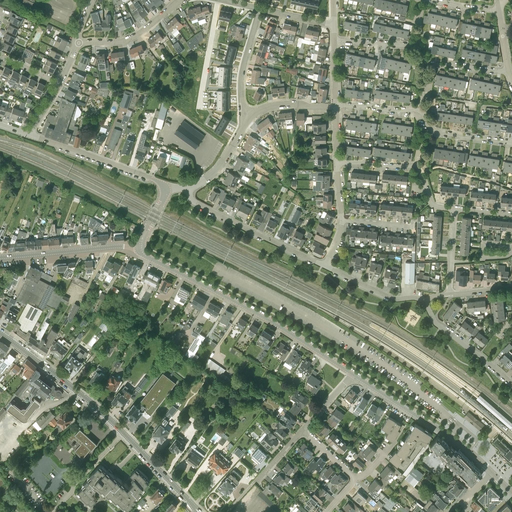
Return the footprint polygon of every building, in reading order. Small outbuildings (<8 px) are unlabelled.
[(19,0),(20,0),(20,1),(24,3),(23,5),(23,6),(30,9),(33,0),(19,0)] [(142,5),(144,3),(141,0),(134,0),(132,2),(133,3),(143,17),(148,13),(142,5)] [(153,0),(152,0),(146,0),(141,0),(144,3),(148,9),(150,7),(153,10),(158,6),(153,0)] [(138,21),(143,17),(133,3),(129,5),(132,8),(133,11),(132,12),(134,15),(138,21)] [(205,15),(210,13),(208,6),(201,8),(200,6),(194,8),(198,21),(206,18),(205,15)] [(194,8),(188,10),(189,15),(187,16),(188,18),(190,18),(191,20),(197,18),(194,8)] [(93,29),(95,29),(99,29),(99,30),(102,30),(102,20),(103,20),(103,13),(98,13),(98,11),(91,13),(93,22),(93,29)] [(21,16),(11,12),(11,13),(10,16),(9,17),(11,18),(9,21),(8,21),(18,25),(19,23),(22,25),(25,18),(21,16)] [(122,17),(126,27),(132,25),(130,18),(132,17),(129,12),(127,13),(128,15),(122,17)] [(427,22),(431,23),(433,13),(428,12),(428,16),(424,15),(423,23),(426,24),(427,22)] [(102,20),(102,30),(106,30),(110,30),(110,23),(111,23),(111,15),(106,14),(106,20),(103,20),(102,20)] [(120,30),(126,27),(122,17),(121,15),(118,16),(117,14),(114,14),(114,20),(115,25),(118,24),(120,30)] [(175,17),(170,21),(176,27),(182,22),(180,19),(179,21),(175,17)] [(452,18),(450,27),(455,28),(455,27),(458,27),(459,23),(456,23),(457,19),(452,18)] [(356,23),(355,30),(361,31),(362,24),(363,20),(361,19),(360,22),(360,24),(356,23)] [(381,22),(381,20),(379,19),(378,22),(377,21),(377,24),(375,23),(374,23),(373,30),(376,30),(376,31),(379,31),(381,22)] [(273,33),(275,27),(276,23),(270,20),(269,23),(268,24),(265,30),(273,33)] [(5,30),(15,34),(18,29),(16,28),(18,25),(8,21),(7,24),(7,25),(6,26),(8,27),(6,30),(6,29),(5,30)] [(170,21),(166,25),(169,29),(167,31),(169,33),(171,32),(173,34),(178,30),(176,27),(170,21)] [(403,27),(403,29),(401,36),(407,38),(408,35),(409,31),(410,24),(404,23),(404,25),(403,27)] [(289,32),(288,37),(287,39),(294,41),(295,37),(297,27),(290,25),(289,32)] [(244,28),(241,27),(238,26),(235,26),(234,31),(236,32),(243,34),(244,28)] [(311,40),(313,31),(306,29),(304,39),(311,40)] [(14,37),(15,34),(5,30),(6,30),(4,33),(4,35),(5,35),(4,38),(3,38),(12,43),(15,37),(14,37)] [(235,38),(241,40),(243,34),(236,32),(234,31),(232,31),(229,30),(228,35),(229,35),(227,40),(230,41),(232,36),(231,36),(231,35),(235,36),(235,38)] [(265,30),(263,36),(270,39),(270,38),(273,39),(274,37),(278,38),(279,36),(275,34),(272,33),(273,33),(265,30)] [(195,35),(199,43),(204,39),(201,31),(195,35)] [(319,32),(313,31),(311,40),(317,42),(319,32)] [(153,36),(158,42),(165,37),(163,35),(162,36),(158,32),(153,36)] [(61,37),(58,35),(57,36),(55,40),(65,45),(66,43),(67,40),(65,39),(61,37)] [(151,48),(158,42),(153,36),(148,40),(151,44),(150,45),(151,48)] [(12,43),(3,38),(3,39),(1,42),(2,42),(1,43),(2,44),(1,47),(10,51),(12,46),(11,45),(12,43)] [(197,45),(192,38),(186,42),(192,49),(197,45)] [(63,50),(64,47),(65,45),(55,40),(53,45),(61,49),(63,50)] [(439,42),(435,41),(433,41),(431,52),(437,54),(438,47),(439,45),(439,42)] [(183,50),(178,42),(173,45),(178,53),(183,50)] [(267,45),(261,43),(259,49),(265,51),(267,45)] [(315,50),(314,53),(318,54),(325,55),(326,49),(324,48),(325,43),(321,44),(319,45),(318,47),(319,48),(319,51),(315,50)] [(461,56),(467,57),(469,45),(467,44),(466,47),(467,47),(466,50),(463,49),(461,56)] [(141,45),(136,47),(138,54),(144,51),(141,45)] [(484,60),(490,62),(491,55),(492,51),(497,52),(498,47),(498,46),(493,45),(492,50),(489,49),(489,52),(486,51),(486,53),(484,60)] [(132,56),(138,54),(136,47),(130,49),(132,56)] [(29,63),(30,63),(34,53),(30,51),(31,50),(25,48),(21,57),(26,60),(26,59),(26,58),(30,60),(29,62),(29,63)] [(52,57),(56,59),(58,55),(60,56),(61,54),(51,49),(49,54),(53,56),(52,57)] [(264,57),(266,58),(267,58),(269,52),(265,51),(259,49),(257,55),(264,57)] [(105,56),(104,53),(97,54),(98,58),(98,64),(103,64),(102,63),(105,63),(105,56)] [(324,62),(325,55),(318,54),(314,53),(313,59),(317,60),(324,62)] [(80,61),(88,64),(90,62),(93,63),(95,57),(92,56),(91,57),(84,55),(84,56),(82,55),(80,61)] [(265,61),(266,58),(264,57),(257,55),(255,62),(262,64),(263,60),(265,61)] [(379,69),(384,70),(387,58),(382,57),(379,56),(377,65),(380,66),(379,69)] [(54,68),(55,66),(56,63),(46,59),(44,63),(54,68)] [(80,61),(78,67),(86,70),(88,64),(80,61)] [(52,73),(53,70),(54,68),(44,63),(42,68),(42,69),(46,71),(46,70),(52,73)] [(325,75),(327,69),(320,68),(320,66),(315,65),(313,69),(313,71),(309,70),(309,72),(319,74),(325,75)] [(6,78),(8,73),(10,70),(10,69),(4,66),(4,67),(2,71),(0,69),(0,78),(2,79),(3,77),(6,78)] [(252,76),(265,78),(266,78),(267,71),(261,70),(260,70),(253,69),(252,76)] [(18,74),(19,73),(13,70),(11,75),(8,73),(6,78),(4,80),(10,83),(11,81),(14,82),(16,77),(18,74)] [(75,72),(72,78),(82,82),(84,76),(87,77),(88,74),(84,73),(83,76),(75,72)] [(324,81),(325,75),(319,74),(309,72),(308,75),(313,76),(313,79),(318,80),(317,80),(324,81)] [(19,79),(16,77),(14,82),(13,84),(18,87),(20,85),(22,86),(23,86),(25,81),(25,82),(27,77),(21,74),(21,75),(19,79)] [(25,81),(23,86),(22,86),(21,88),(27,91),(28,89),(31,90),(33,85),(36,81),(30,78),(29,79),(30,79),(28,83),(25,82),(25,81)] [(69,84),(77,87),(76,90),(81,92),(82,89),(79,88),(82,82),(72,78),(69,84)] [(278,84),(278,88),(279,95),(285,94),(284,87),(284,83),(280,83),(280,80),(278,80),(277,80),(278,84)] [(362,98),(363,91),(364,89),(364,86),(364,82),(365,81),(361,81),(360,91),(358,91),(358,90),(357,90),(357,97),(362,98)] [(33,85),(31,90),(30,92),(35,95),(36,93),(41,95),(43,91),(41,90),(44,85),(44,86),(44,85),(38,82),(38,83),(36,87),(33,85)] [(98,89),(96,94),(106,98),(111,88),(98,88),(98,89)] [(68,97),(67,100),(72,102),(78,104),(78,101),(74,99),(72,99),(74,95),(76,96),(77,94),(68,89),(65,95),(68,97)] [(128,109),(132,96),(131,95),(132,93),(125,91),(125,93),(124,93),(120,106),(128,109)] [(263,94),(258,92),(257,91),(254,97),(260,100),(263,94)] [(67,100),(61,98),(59,105),(60,106),(58,114),(65,116),(76,120),(77,117),(78,117),(81,116),(82,112),(78,106),(77,106),(78,104),(72,102),(67,100)] [(24,121),(26,114),(23,113),(24,111),(22,111),(22,109),(23,109),(25,103),(21,102),(18,109),(15,120),(17,121),(18,119),(21,120),(24,121)] [(162,102),(160,111),(155,127),(162,129),(169,103),(162,102)] [(4,114),(7,115),(9,109),(6,108),(7,106),(1,104),(0,107),(0,115),(1,113),(4,114)] [(438,112),(437,119),(443,119),(442,120),(443,120),(445,108),(444,108),(445,105),(442,104),(442,107),(441,110),(440,110),(440,108),(436,107),(436,106),(433,105),(432,111),(435,112),(438,112)] [(12,119),(15,120),(18,109),(13,108),(12,109),(9,109),(7,115),(10,116),(13,117),(12,119)] [(151,126),(155,127),(160,111),(156,110),(154,117),(153,117),(151,126)] [(57,139),(65,116),(58,114),(56,113),(55,116),(49,114),(46,121),(42,134),(57,139)] [(305,118),(304,117),(304,113),(296,113),(297,124),(303,124),(303,122),(305,122),(305,118)] [(117,121),(108,146),(114,149),(117,141),(120,134),(123,136),(130,117),(124,114),(121,123),(117,121)] [(222,115),(219,120),(227,125),(230,120),(222,115)] [(68,143),(71,135),(74,126),(76,120),(65,116),(57,139),(68,143)] [(271,126),(273,125),(273,124),(271,122),(270,119),(269,119),(268,118),(263,121),(267,128),(270,125),(271,126)] [(219,120),(216,125),(224,130),(227,125),(219,120)] [(195,148),(204,136),(203,135),(184,121),(175,133),(195,148)] [(264,130),(267,128),(263,121),(257,125),(258,127),(257,128),(259,131),(261,130),(262,132),(265,130),(264,130)] [(326,123),(312,123),(305,123),(305,124),(305,134),(319,134),(319,132),(326,131),(326,123)] [(214,130),(222,135),(224,130),(216,125),(214,129),(214,130)] [(76,136),(74,145),(79,146),(81,137),(84,138),(85,132),(78,130),(78,127),(74,126),(71,135),(76,136)] [(100,131),(96,142),(102,144),(105,135),(106,133),(100,131)] [(135,156),(143,159),(146,152),(148,153),(151,147),(144,145),(147,135),(142,133),(138,145),(137,149),(138,150),(135,156)] [(246,141),(262,150),(263,148),(259,146),(261,142),(257,140),(254,138),(255,138),(252,136),(251,136),(250,135),(246,141)] [(326,142),(326,135),(311,136),(311,141),(311,145),(319,145),(319,142),(326,142)] [(129,154),(133,141),(127,139),(126,142),(122,151),(129,154)] [(256,150),(261,152),(262,150),(246,141),(243,147),(254,153),(256,150)] [(320,153),(326,153),(326,147),(316,147),(316,153),(314,153),(314,157),(320,156),(320,153)] [(244,155),(250,159),(253,154),(247,150),(244,155)] [(459,152),(458,161),(466,162),(468,153),(464,152),(464,153),(459,152)] [(153,158),(152,162),(163,166),(166,157),(167,158),(167,156),(159,153),(157,158),(156,159),(153,158)] [(255,163),(250,159),(244,155),(243,159),(238,156),(235,161),(246,167),(247,164),(250,165),(250,164),(252,165),(252,166),(255,168),(257,165),(255,164),(255,163)] [(246,167),(235,161),(233,167),(238,169),(236,172),(243,175),(244,176),(247,171),(245,170),(246,167)] [(291,177),(286,169),(282,172),(287,177),(288,179),(291,177)] [(226,176),(237,182),(238,179),(240,180),(243,175),(236,172),(235,171),(233,174),(229,172),(226,176)] [(235,185),(237,182),(226,176),(224,182),(230,185),(229,187),(227,187),(235,191),(238,186),(235,185)] [(313,190),(321,191),(322,187),(329,187),(329,181),(322,181),(316,180),(316,186),(313,186),(313,190)] [(209,199),(215,202),(217,197),(220,198),(224,191),(224,192),(225,191),(219,188),(217,191),(214,190),(211,195),(212,195),(210,198),(209,198),(209,199)] [(225,208),(230,198),(228,196),(229,194),(224,192),(224,191),(220,198),(220,200),(223,201),(220,206),(225,208)] [(235,207),(239,199),(238,199),(234,197),(233,199),(230,198),(225,208),(230,211),(233,206),(235,207)] [(247,203),(241,200),(239,199),(235,207),(238,209),(236,214),(241,216),(246,206),(247,203)] [(246,206),(241,216),(246,219),(248,214),(251,215),(256,206),(248,202),(247,203),(246,206)] [(263,217),(266,219),(269,212),(263,209),(260,215),(256,213),(252,222),(259,225),(263,217)] [(297,209),(291,220),(297,223),(299,219),(302,212),(297,209)] [(327,213),(324,211),(320,218),(320,217),(318,221),(326,224),(327,221),(331,223),(334,216),(327,213)] [(272,214),(269,212),(266,219),(269,220),(265,228),(269,230),(272,231),(271,231),(272,232),(277,222),(273,221),(274,218),(271,217),(272,214)] [(441,222),(441,216),(434,215),(434,214),(429,213),(429,219),(434,219),(433,222),(441,222)] [(90,235),(91,244),(97,243),(96,231),(100,226),(102,224),(96,220),(92,218),(90,220),(88,226),(93,230),(92,231),(93,235),(90,235)] [(282,225),(278,234),(286,238),(288,234),(291,235),(295,228),(284,222),(282,225)] [(59,246),(59,241),(58,238),(62,228),(55,228),(54,223),(52,223),(49,230),(49,233),(48,235),(49,237),(48,239),(49,247),(59,246)] [(332,230),(327,228),(319,223),(316,229),(318,230),(314,238),(327,244),(330,238),(328,238),(332,230)] [(68,237),(68,236),(67,237),(67,233),(70,225),(67,224),(65,227),(66,228),(66,229),(64,229),(63,232),(64,237),(61,237),(61,238),(58,238),(59,241),(59,246),(62,246),(68,245),(68,237)] [(97,243),(106,242),(108,234),(107,229),(104,229),(100,226),(96,231),(97,243)] [(353,229),(354,226),(351,226),(351,229),(347,228),(347,234),(347,238),(350,238),(353,238),(355,239),(356,229),(353,229)] [(375,228),(372,228),(371,240),(376,241),(375,243),(378,243),(379,235),(377,235),(377,231),(375,231),(375,228)] [(34,240),(35,248),(42,247),(41,234),(42,232),(43,232),(44,230),(40,229),(38,234),(37,234),(38,240),(34,240)] [(15,242),(12,250),(26,249),(26,241),(26,239),(26,236),(27,233),(19,230),(17,235),(15,242)] [(301,246),(305,239),(302,238),(304,234),(296,230),(292,239),(296,241),(295,243),(301,246)] [(26,241),(26,249),(31,248),(31,249),(34,249),(34,248),(35,248),(34,240),(33,237),(28,238),(30,232),(27,231),(27,233),(26,236),(26,239),(26,241)] [(88,244),(87,233),(79,234),(80,245),(88,244)] [(114,236),(113,236),(114,241),(123,240),(123,233),(114,233),(114,236)] [(13,234),(10,242),(6,250),(12,250),(15,242),(17,235),(13,234)] [(407,247),(412,247),(412,252),(415,252),(415,238),(410,237),(411,235),(408,234),(407,247)] [(3,249),(5,250),(6,250),(10,242),(9,241),(7,240),(8,237),(5,236),(3,239),(0,247),(1,248),(1,249),(2,249),(3,249)] [(322,254),(324,249),(319,247),(320,244),(315,241),(312,245),(315,247),(312,252),(320,256),(322,254)] [(359,268),(362,257),(357,255),(354,266),(356,266),(356,267),(359,268)] [(362,268),(364,269),(368,258),(362,257),(359,268),(362,269),(362,268)] [(95,260),(85,261),(85,270),(86,270),(86,272),(87,272),(92,271),(92,269),(93,269),(93,266),(95,266),(95,264),(95,260)] [(108,273),(110,271),(109,271),(113,264),(107,260),(103,268),(101,272),(107,275),(108,273)] [(76,262),(68,263),(67,264),(66,264),(62,272),(64,271),(62,275),(66,277),(69,272),(70,273),(76,262)] [(115,277),(121,265),(114,262),(113,264),(109,271),(110,271),(108,273),(115,277)] [(128,276),(133,265),(128,262),(125,267),(123,266),(119,274),(127,278),(127,276),(128,276)] [(373,275),(377,263),(371,262),(369,272),(371,273),(370,274),(373,275)] [(414,282),(414,275),(414,263),(405,262),(405,283),(414,283),(414,282)] [(377,275),(379,275),(382,265),(377,263),(373,275),(377,276),(377,275)] [(132,284),(140,267),(134,264),(134,265),(133,265),(128,276),(126,281),(132,284)] [(501,279),(508,279),(508,271),(504,271),(505,266),(498,265),(498,275),(501,275),(501,279)] [(41,271),(30,266),(25,275),(27,276),(36,281),(41,271)] [(393,266),(392,270),(391,270),(388,281),(391,282),(392,281),(394,282),(396,272),(399,273),(399,268),(393,266)] [(388,281),(391,270),(386,268),(383,279),(385,279),(385,280),(388,281)] [(487,281),(494,281),(495,273),(489,273),(489,268),(484,268),(484,275),(487,275),(487,281)] [(473,282),(480,283),(481,275),(477,274),(477,270),(470,270),(470,277),(473,277),(473,282)] [(56,309),(61,300),(63,295),(53,290),(54,286),(49,284),(53,277),(41,271),(36,281),(27,300),(32,302),(35,304),(37,305),(43,308),(46,304),(56,309)] [(145,279),(143,282),(145,283),(138,295),(135,293),(134,295),(129,292),(126,297),(131,300),(135,302),(137,298),(141,300),(139,304),(146,308),(149,302),(148,301),(153,292),(152,291),(153,289),(154,290),(155,289),(156,289),(157,289),(160,283),(158,281),(160,277),(157,276),(157,275),(151,272),(151,273),(148,271),(147,274),(145,279)] [(464,271),(463,271),(456,271),(456,277),(459,277),(459,284),(466,284),(467,275),(464,275),(464,271)] [(414,282),(416,283),(415,287),(421,288),(423,277),(414,275),(414,282)] [(27,276),(15,300),(17,301),(25,305),(27,300),(36,281),(27,276)] [(74,276),(71,282),(85,288),(88,283),(74,276)] [(168,281),(165,279),(159,291),(166,294),(172,281),(168,280),(168,281)] [(174,300),(184,304),(190,292),(187,291),(186,291),(184,290),(185,289),(181,287),(174,300)] [(119,294),(126,297),(129,292),(122,288),(119,294)] [(101,293),(98,298),(104,301),(107,296),(101,293)] [(195,308),(201,297),(196,295),(196,294),(192,301),(191,303),(193,304),(192,306),(195,308)] [(9,306),(11,303),(15,305),(17,301),(15,300),(10,297),(6,305),(9,306)] [(199,308),(201,309),(206,300),(201,298),(201,297),(195,308),(198,310),(199,308)] [(494,319),(494,321),(505,320),(503,298),(492,300),(492,301),(491,301),(492,306),(493,306),(493,308),(492,308),(492,313),(493,313),(494,315),(493,315),(493,320),(494,319)] [(34,325),(42,311),(36,308),(37,305),(35,304),(33,306),(30,305),(32,302),(27,300),(25,305),(26,305),(17,323),(16,323),(12,330),(17,333),(18,333),(20,330),(24,332),(21,335),(22,336),(21,337),(26,340),(31,331),(34,325)] [(211,314),(216,306),(211,302),(203,315),(208,318),(211,314)] [(461,307),(454,302),(450,306),(458,312),(461,307)] [(474,310),(473,302),(467,302),(467,303),(462,303),(462,307),(467,306),(468,311),(474,310)] [(79,306),(75,304),(74,303),(67,316),(63,323),(66,324),(70,318),(72,319),(79,306)] [(216,317),(217,315),(221,308),(216,306),(211,314),(216,317)] [(454,317),(458,312),(450,306),(447,311),(454,317)] [(12,322),(18,311),(14,308),(12,311),(9,309),(4,317),(9,320),(8,321),(11,322),(11,321),(12,322)] [(228,321),(229,320),(232,313),(226,310),(223,316),(222,316),(220,321),(219,322),(226,325),(225,326),(229,328),(232,324),(228,321)] [(454,317),(447,311),(443,316),(450,322),(454,317)] [(236,326),(242,330),(247,322),(241,318),(236,326)] [(30,345),(35,348),(41,337),(49,323),(45,321),(40,331),(38,330),(35,336),(30,345)] [(461,325),(458,324),(456,326),(464,332),(469,324),(464,321),(461,325)] [(186,355),(192,358),(195,354),(205,337),(200,334),(203,328),(197,324),(194,330),(193,330),(191,334),(197,338),(186,355)] [(253,337),(254,336),(258,328),(252,324),(247,331),(246,334),(250,336),(250,335),(253,337)] [(469,324),(464,332),(469,336),(474,328),(469,324)] [(25,342),(30,345),(35,336),(33,334),(37,327),(34,325),(31,331),(26,340),(25,342)] [(221,338),(227,330),(218,325),(213,332),(221,338)] [(35,348),(34,350),(38,353),(43,357),(44,354),(49,345),(53,341),(54,340),(53,339),(57,332),(51,328),(46,336),(48,338),(45,342),(44,342),(43,341),(44,340),(41,337),(35,348)] [(272,342),(269,340),(272,336),(264,331),(260,338),(260,339),(259,339),(256,342),(263,346),(264,346),(264,347),(268,349),(272,342)] [(472,339),(478,343),(483,335),(478,331),(472,339)] [(76,344),(81,337),(78,335),(76,337),(77,337),(73,342),(76,344)] [(482,346),(488,339),(483,335),(478,343),(482,346)] [(53,341),(49,345),(52,347),(50,350),(50,351),(50,352),(51,352),(52,352),(55,354),(66,341),(63,339),(61,341),(59,339),(56,342),(54,340),(53,341)] [(66,341),(55,354),(60,358),(69,347),(66,345),(68,343),(66,341)] [(499,359),(505,364),(510,358),(511,355),(511,353),(509,350),(511,346),(511,345),(509,342),(503,349),(506,352),(504,354),(499,359)] [(115,347),(110,343),(103,353),(109,357),(115,347)] [(278,346),(277,345),(274,349),(282,355),(281,357),(284,360),(290,351),(287,349),(288,347),(285,345),(284,346),(280,343),(278,346)] [(0,357),(1,358),(8,349),(7,349),(8,347),(4,344),(0,349),(0,357)] [(75,370),(86,357),(83,355),(83,354),(79,351),(76,349),(72,355),(72,354),(70,357),(64,365),(68,368),(69,370),(72,369),(71,368),(75,370)] [(9,353),(3,360),(2,362),(0,360),(0,374),(3,371),(6,367),(7,367),(14,357),(9,353)] [(285,362),(294,368),(302,356),(297,353),(295,356),(291,353),(285,362)] [(226,370),(208,358),(202,366),(221,380),(222,380),(223,381),(229,385),(233,380),(223,374),(226,370)] [(23,374),(27,377),(32,371),(34,368),(35,369),(36,367),(27,359),(22,364),(27,369),(23,374)] [(306,359),(300,367),(303,369),(301,371),(307,376),(311,370),(308,367),(311,363),(306,359)] [(116,360),(113,365),(111,370),(114,371),(116,367),(119,368),(122,363),(116,360)] [(15,364),(10,370),(16,374),(20,368),(15,364)] [(94,375),(90,381),(95,385),(99,380),(100,381),(104,374),(102,372),(103,371),(98,367),(97,369),(97,368),(93,374),(94,375)] [(36,370),(35,369),(34,368),(32,371),(27,377),(28,378),(15,393),(19,396),(28,384),(32,387),(31,389),(31,390),(30,392),(31,393),(32,394),(34,392),(35,391),(43,398),(45,400),(51,393),(56,397),(57,397),(59,397),(60,396),(61,395),(61,393),(61,392),(60,391),(59,390),(57,390),(56,390),(54,389),(54,388),(54,386),(53,385),(45,379),(47,378),(45,377),(44,378),(38,374),(39,372),(36,370)] [(106,384),(115,390),(121,380),(112,374),(106,384)] [(321,381),(311,374),(307,380),(314,384),(310,389),(316,393),(321,385),(319,384),(321,381)] [(137,411),(140,413),(141,411),(149,417),(151,412),(152,413),(154,408),(155,409),(157,404),(158,405),(160,401),(162,401),(163,397),(165,398),(167,393),(168,394),(170,389),(171,390),(174,386),(161,375),(135,409),(137,411)] [(124,407),(124,404),(130,396),(135,399),(142,388),(138,385),(132,392),(128,388),(129,387),(125,384),(120,391),(119,391),(112,400),(112,401),(112,402),(114,404),(116,404),(118,403),(121,405),(121,407),(124,407)] [(360,396),(358,394),(352,389),(343,399),(348,403),(347,404),(351,407),(360,396)] [(303,407),(309,399),(297,391),(291,398),(296,402),(291,409),(296,414),(302,406),(303,407)] [(33,400),(31,398),(31,396),(32,394),(31,393),(30,395),(29,396),(28,397),(29,398),(29,399),(30,400),(29,402),(25,408),(23,407),(22,407),(21,408),(20,408),(13,403),(12,404),(10,402),(6,408),(21,419),(26,419),(39,403),(34,399),(33,400)] [(259,397),(264,401),(267,396),(262,393),(259,397)] [(511,429),(511,422),(500,411),(480,395),(477,399),(496,415),(511,429)] [(368,401),(363,397),(354,410),(359,414),(369,401),(368,400),(368,401)] [(366,414),(371,417),(378,407),(376,406),(376,405),(373,404),(366,414)] [(171,417),(172,416),(178,409),(172,405),(166,413),(171,417)] [(377,421),(384,410),(378,406),(378,407),(371,417),(377,421)] [(137,411),(135,409),(132,407),(131,408),(125,416),(134,423),(141,414),(140,413),(137,411)] [(294,422),(296,420),(289,415),(291,412),(285,407),(283,410),(282,410),(280,413),(287,418),(285,420),(292,425),(293,425),(294,425),(295,423),(295,422),(294,422)] [(336,408),(330,416),(338,422),(345,414),(336,408)] [(64,427),(73,418),(69,414),(71,412),(68,409),(59,418),(60,418),(57,421),(64,427)] [(36,420),(38,423),(43,427),(54,415),(51,412),(46,416),(43,413),(36,420)] [(468,412),(465,415),(464,416),(470,421),(470,422),(473,424),(481,431),(485,427),(477,420),(477,419),(474,417),(468,412)] [(386,435),(393,439),(400,429),(401,430),(404,426),(389,416),(382,426),(389,431),(386,435)] [(330,417),(327,420),(335,426),(337,422),(330,417)] [(169,421),(165,418),(152,434),(162,442),(165,438),(168,434),(170,431),(172,428),(167,423),(169,421)] [(187,421),(181,429),(184,431),(186,428),(187,428),(191,424),(187,421)] [(274,431),(278,435),(282,438),(283,438),(284,437),(284,436),(287,433),(284,430),(286,427),(278,421),(276,424),(277,425),(275,427),(276,429),(274,431)] [(410,431),(397,451),(396,450),(389,458),(397,465),(401,461),(403,463),(406,460),(407,461),(409,457),(410,455),(408,454),(417,441),(418,442),(420,440),(425,443),(432,434),(415,423),(410,431)] [(316,431),(321,435),(328,428),(322,424),(316,431)] [(82,429),(78,425),(67,436),(72,440),(76,435),(83,441),(74,450),(82,458),(96,444),(88,437),(87,438),(80,432),(82,429)] [(275,446),(278,443),(273,438),(276,436),(267,428),(264,431),(267,434),(260,442),(268,449),(271,445),(273,447),(275,445),(275,446)] [(215,444),(224,434),(219,430),(210,440),(215,444)] [(329,435),(326,438),(330,442),(329,443),(338,451),(339,450),(343,453),(347,448),(346,447),(347,446),(344,444),(345,443),(335,435),(334,436),(332,434),(330,436),(329,435)] [(179,435),(170,447),(174,450),(175,449),(180,452),(187,444),(183,440),(184,439),(179,435)] [(438,436),(436,437),(429,445),(433,448),(446,462),(457,451),(451,446),(450,447),(441,438),(440,439),(438,436)] [(223,437),(219,442),(223,445),(227,440),(223,437)] [(508,461),(510,464),(511,464),(511,463),(511,462),(511,450),(510,449),(510,448),(509,449),(506,445),(505,444),(501,441),(501,440),(498,438),(498,437),(497,437),(497,438),(493,442),(492,442),(492,443),(493,443),(495,445),(495,446),(496,446),(500,450),(501,450),(499,452),(499,453),(502,455),(502,456),(505,458),(507,460),(507,461),(508,461)] [(372,455),(376,451),(372,447),(374,444),(370,440),(363,447),(372,455)] [(308,459),(313,453),(307,447),(308,446),(304,443),(298,449),(301,452),(301,453),(308,459)] [(195,466),(196,466),(205,457),(200,453),(199,456),(192,451),(194,449),(191,446),(186,452),(189,454),(186,458),(187,459),(186,461),(188,462),(189,461),(193,464),(192,465),(194,466),(195,466)] [(369,459),(372,455),(363,447),(361,449),(357,454),(362,458),(364,456),(369,459)] [(259,448),(251,456),(258,462),(253,468),(253,469),(259,462),(260,463),(267,455),(259,448)] [(237,455),(240,458),(244,453),(246,452),(243,449),(242,451),(241,450),(237,455)] [(458,450),(457,451),(446,462),(470,486),(478,478),(478,477),(479,477),(481,476),(481,473),(479,472),(478,472),(478,471),(472,464),(471,462),(470,462),(458,450)] [(210,464),(214,468),(224,457),(220,453),(217,456),(214,453),(209,459),(210,460),(209,462),(211,463),(210,464)] [(362,458),(357,454),(356,453),(353,456),(356,459),(352,463),(356,467),(357,466),(360,469),(364,464),(362,462),(364,460),(362,458)] [(226,470),(229,466),(226,464),(228,461),(224,457),(214,468),(219,472),(219,471),(221,473),(223,471),(224,472),(226,470)] [(323,460),(320,457),(317,461),(313,458),(306,467),(312,472),(316,468),(319,471),(323,466),(326,462),(325,461),(323,459),(323,460)] [(406,475),(416,462),(413,460),(403,473),(406,475)] [(288,462),(283,469),(289,475),(292,471),(294,473),(299,467),(294,463),(292,466),(288,462)] [(141,490),(150,481),(147,478),(148,477),(140,470),(139,471),(136,468),(131,474),(134,477),(132,479),(134,482),(130,486),(126,483),(125,484),(118,478),(117,479),(111,472),(110,473),(104,467),(102,468),(100,465),(90,475),(91,476),(85,482),(86,483),(83,486),(78,492),(81,495),(80,496),(87,503),(89,501),(92,504),(97,499),(94,496),(96,494),(93,491),(98,487),(101,490),(102,489),(109,496),(110,495),(116,501),(117,500),(124,506),(125,505),(128,508),(137,499),(136,498),(142,491),(141,490)] [(399,471),(394,467),(392,469),(387,465),(384,470),(390,476),(393,478),(399,471)] [(414,466),(405,479),(414,486),(423,474),(414,466)] [(336,472),(330,467),(326,471),(324,469),(319,475),(324,480),(327,476),(330,479),(336,472)] [(239,480),(243,477),(234,469),(231,473),(239,480)] [(384,478),(382,480),(386,484),(389,482),(387,480),(390,476),(384,470),(380,474),(384,478)] [(239,480),(231,473),(218,487),(220,489),(219,491),(223,495),(225,493),(227,495),(230,491),(231,491),(234,488),(235,488),(236,488),(237,486),(236,485),(237,484),(236,484),(239,480)] [(291,479),(285,474),(283,477),(280,474),(278,476),(277,475),(273,479),(280,485),(284,480),(287,483),(291,479)] [(330,481),(338,489),(346,480),(339,474),(338,476),(336,475),(330,481)] [(454,478),(447,486),(456,494),(459,497),(467,489),(464,486),(454,478)] [(375,479),(371,483),(378,489),(380,487),(382,489),(386,484),(382,480),(379,483),(375,479)] [(273,482),(272,483),(270,485),(269,484),(262,491),(264,493),(266,495),(269,493),(270,494),(273,491),(279,496),(282,492),(275,485),(276,484),(273,482)] [(371,483),(368,487),(372,491),(369,494),(374,498),(378,494),(376,492),(378,489),(371,483)] [(456,494),(447,486),(444,484),(441,488),(452,498),(454,496),(455,495),(455,494),(456,494)] [(478,499),(490,511),(502,498),(498,498),(498,496),(496,496),(496,492),(490,486),(487,489),(487,493),(483,493),(478,499)] [(324,496),(327,492),(322,487),(319,491),(317,490),(312,495),(320,502),(325,497),(324,496)] [(153,500),(158,505),(161,502),(159,500),(165,494),(164,494),(165,493),(165,492),(163,490),(161,490),(161,491),(158,488),(151,495),(154,499),(153,500)] [(431,497),(443,507),(443,506),(444,507),(446,505),(445,504),(448,500),(449,500),(450,500),(452,498),(441,488),(440,488),(436,492),(435,492),(431,497)] [(363,495),(358,491),(352,498),(361,505),(365,500),(368,502),(371,498),(365,493),(363,495)] [(309,510),(310,511),(313,511),(317,509),(314,506),(317,502),(311,497),(306,502),(307,503),(304,506),(309,510)] [(423,506),(427,509),(429,511),(437,511),(438,511),(438,510),(440,508),(428,497),(425,501),(426,503),(423,506)] [(143,499),(138,504),(142,507),(146,503),(143,499)] [(173,501),(162,511),(170,511),(177,505),(173,501)] [(417,511),(425,511),(427,509),(423,506),(423,507),(416,501),(415,503),(417,505),(414,509),(417,511)] [(344,507),(344,508),(348,511),(353,511),(354,511),(361,511),(363,510),(354,503),(352,505),(349,502),(346,505),(344,507)] [(483,509),(475,502),(471,506),(477,511),(478,509),(480,511),(483,509)] [(507,503),(503,507),(497,511),(508,511),(507,511),(511,507),(507,503)]
